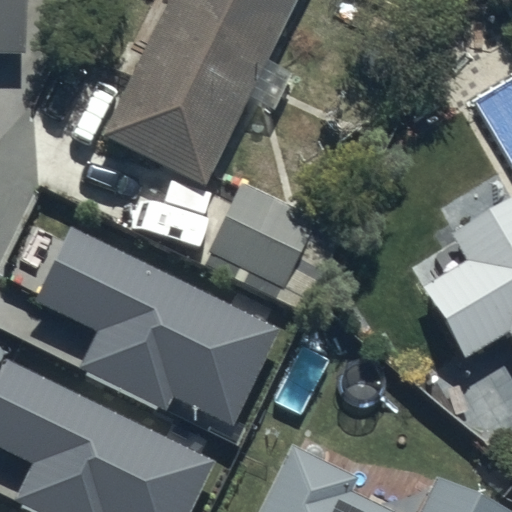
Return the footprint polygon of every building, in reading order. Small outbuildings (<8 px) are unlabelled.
[(0,0),(0,51),(22,52),(22,0),(0,0)] [(290,0),(162,0),(97,133),(201,184),(290,0)] [(341,233),(236,178),(196,260),(301,313),(341,233)] [(511,191),(446,231),(453,243),(412,267),(422,283),(419,285),(460,354),(505,328),(511,340),(511,191)] [(230,427),(278,326),(64,225),(28,299),(93,330),(75,368),(162,409),(168,398),(230,427)] [(191,511),(214,464),(0,362),(0,454),(29,468),(12,506),(24,511),(191,511)] [(287,442),(251,511),(507,511),(432,475),(429,481),(407,470),(391,503),(398,506),(395,511),(347,488),(354,475),(287,442)]
